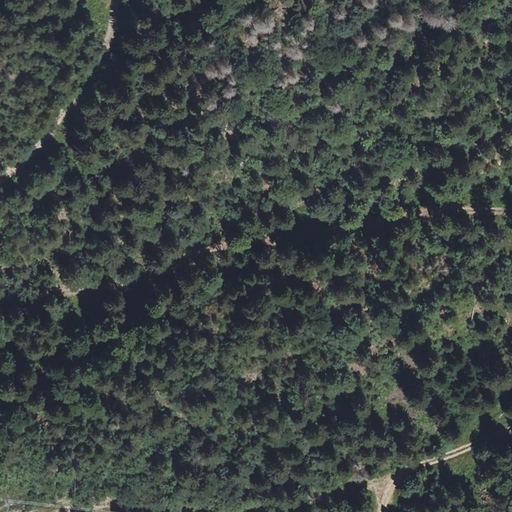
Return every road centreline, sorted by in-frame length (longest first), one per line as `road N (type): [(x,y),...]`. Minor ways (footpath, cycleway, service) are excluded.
road 1 (track): [(0,295),(131,283),(209,248),(302,238),(436,207),(511,210)]
road 2 (track): [(511,426),(265,511)]
road 3 (track): [(111,0),(106,37),(72,101),(36,149),(0,177)]
